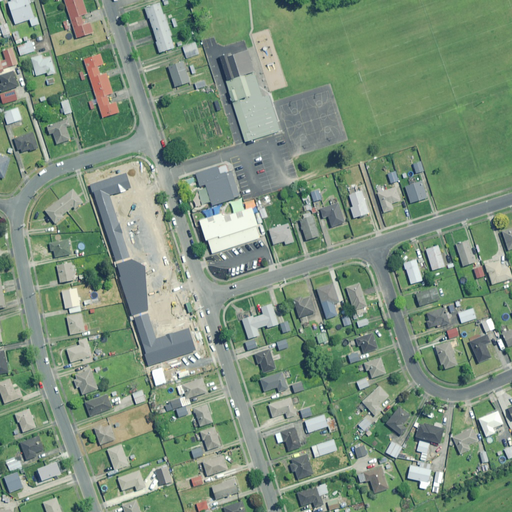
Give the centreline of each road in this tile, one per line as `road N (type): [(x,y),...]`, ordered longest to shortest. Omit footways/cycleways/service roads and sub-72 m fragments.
road 1 (residential): [(95,511),(41,359),(15,209)]
road 2 (residential): [(372,243),(426,385),(468,393),(511,375)]
road 3 (residential): [(275,511),(205,298)]
road 4 (residential): [(205,298),(372,243)]
road 5 (residential): [(205,298),(152,138)]
road 6 (residential): [(15,209),(47,174),(152,138)]
road 7 (residential): [(372,243),(511,199)]
road 8 (residential): [(152,138),(108,0)]
